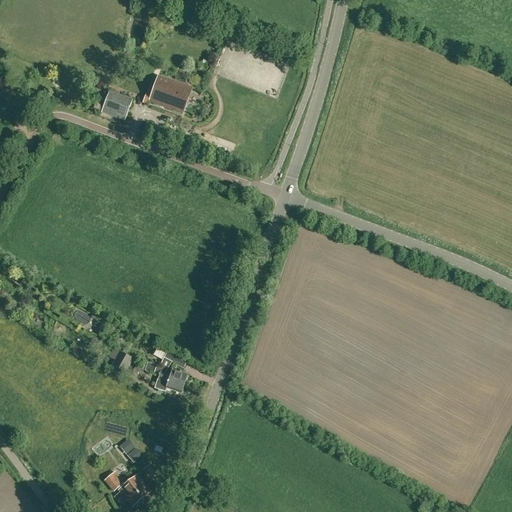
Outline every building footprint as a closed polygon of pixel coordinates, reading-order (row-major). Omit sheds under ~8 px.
[(169,12),(158,8),(156,16),(167,19),(169,12)] [(192,88),(158,76),(148,102),(183,114),(192,88)] [(132,100),(109,91),(101,112),(124,121),(132,100)] [(174,133),(147,123),(143,133),(170,143),(174,133)] [(218,148),(181,135),(177,147),(213,160),(218,148)] [(125,375),(133,360),(113,350),(109,358),(114,361),(111,367),(125,375)] [(159,375),(169,379),(184,384),(185,381),(185,380),(187,380),(187,377),(187,376),(187,375),(172,370),(171,374),(165,372),(166,369),(171,363),(183,370),(186,364),(167,353),(163,359),(160,367),(147,363),(144,370),(159,375)] [(182,389),(184,384),(169,379),(159,375),(157,380),(154,388),(165,392),(166,389),(181,394),(181,393),(182,392),(183,390),(182,389)] [(128,440),(121,446),(127,454),(135,447),(128,440)] [(156,446),(154,451),(161,454),(163,448),(156,446)] [(135,449),(128,454),(135,462),(142,457),(135,449)] [(135,464),(140,470),(148,463),(143,458),(135,464)] [(118,488),(119,490),(118,491),(132,507),(150,492),(137,475),(125,485),(114,473),(104,481),(113,492),(118,488)]
